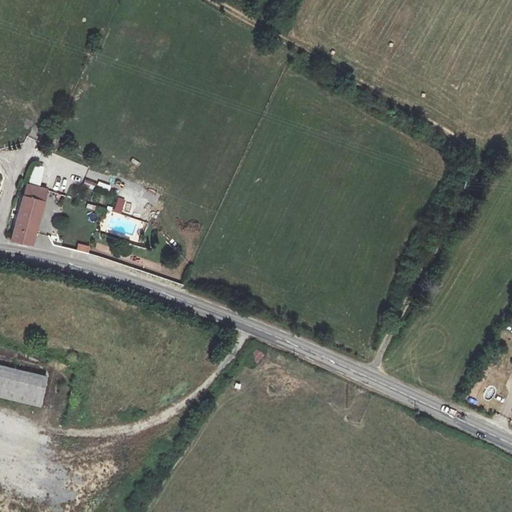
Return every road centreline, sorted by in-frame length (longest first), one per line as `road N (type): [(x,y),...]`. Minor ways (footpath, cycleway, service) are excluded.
road 1 (tertiary): [(511,445),(178,297),(0,250)]
road 2 (track): [(368,378),(475,163),(461,142),(218,0)]
